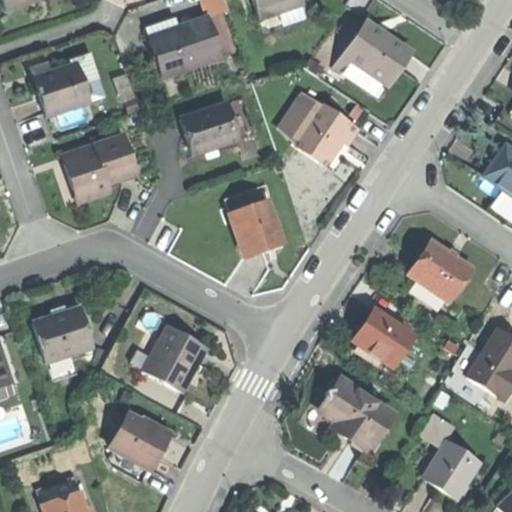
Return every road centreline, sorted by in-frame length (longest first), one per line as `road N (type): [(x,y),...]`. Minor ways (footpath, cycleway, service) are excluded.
road 1 (residential): [(278,342),(119,248),(98,245),(46,262)]
road 2 (residential): [(278,342),(395,168)]
road 3 (residential): [(46,262),(0,117)]
road 4 (residential): [(229,439),(358,511)]
road 5 (residential): [(395,168),(478,48)]
road 6 (residential): [(511,246),(395,168)]
